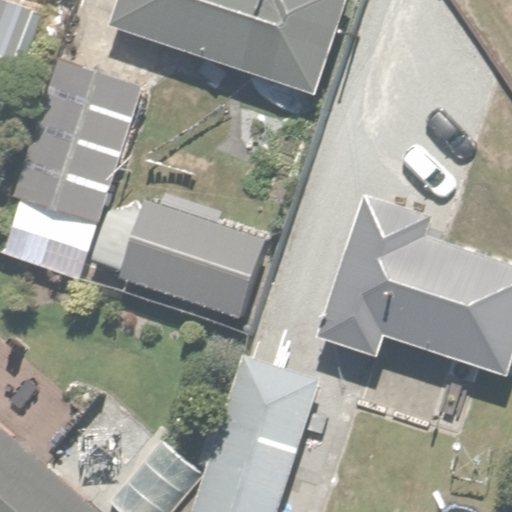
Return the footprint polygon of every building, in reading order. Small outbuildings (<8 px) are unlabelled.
[(131,0),(120,33),(326,101),(359,0),(131,0)] [(52,22),(0,3),(0,62),(35,74),(52,22)] [(152,100),(74,73),(56,125),(134,152),(152,100)] [(134,171),(52,143),(14,252),(96,281),(134,171)] [(441,225),(378,206),(334,353),(389,369),(396,345),(511,380),(511,269),(434,246),(441,225)] [(282,242),(160,208),(137,290),(259,325),(282,242)] [(105,511),(0,424),(0,511),(105,511)] [(295,511),(314,456),(231,428),(203,511),(295,511)] [(174,511),(205,479),(169,445),(112,506),(118,511),(174,511)]
